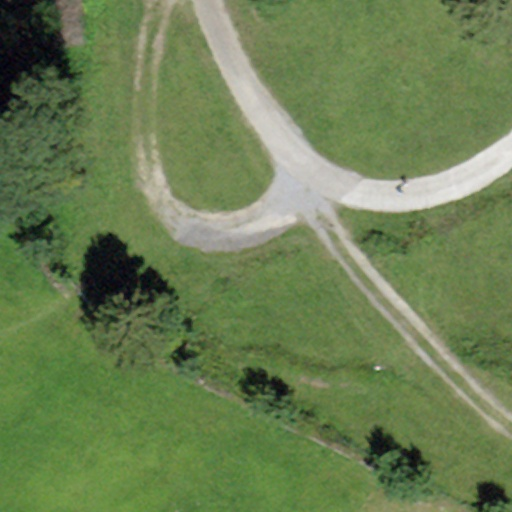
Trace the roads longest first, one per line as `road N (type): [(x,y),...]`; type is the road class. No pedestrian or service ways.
road 1 (track): [(309,184),(451,382),(511,427)]
road 2 (track): [(511,159),(422,194),(309,184)]
road 3 (track): [(309,184),(211,0)]
